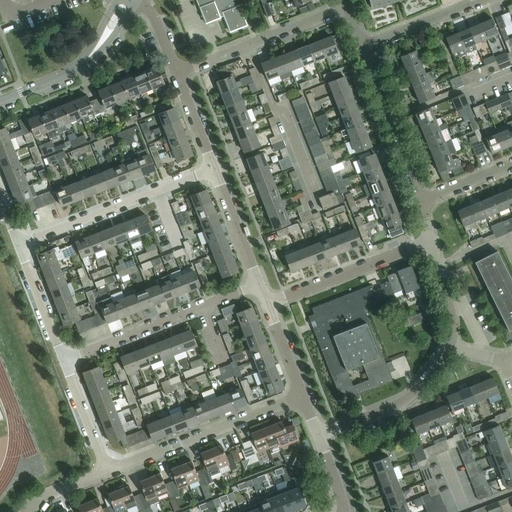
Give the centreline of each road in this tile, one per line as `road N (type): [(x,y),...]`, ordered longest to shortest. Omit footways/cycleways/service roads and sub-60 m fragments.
road 1 (residential): [(18,248),(213,168)]
road 2 (residential): [(106,472),(301,396)]
road 3 (residential): [(63,361),(258,285)]
road 4 (residential): [(175,73),(346,7)]
road 5 (residential): [(265,303),(430,239)]
road 6 (tertiary): [(127,0),(70,72),(0,101)]
road 7 (residential): [(450,345),(408,398),(317,437)]
road 8 (residential): [(362,48),(421,201)]
road 9 (residential): [(480,0),(362,48)]
road 10 (residential): [(213,168),(258,285)]
road 11 (residential): [(63,361),(18,248)]
